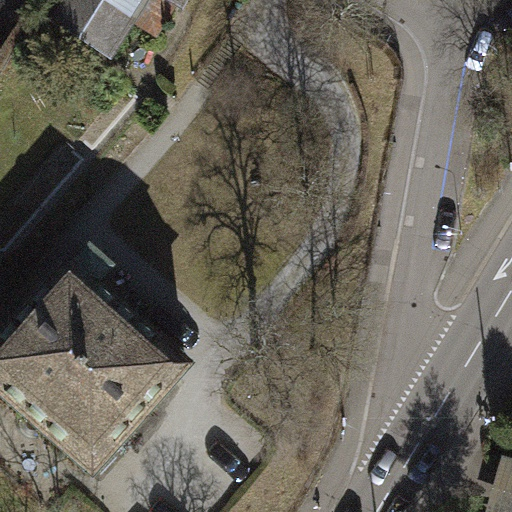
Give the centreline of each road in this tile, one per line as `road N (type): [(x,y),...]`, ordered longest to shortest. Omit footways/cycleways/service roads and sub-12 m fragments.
road 1 (residential): [(455,26),(410,310),(427,426)]
road 2 (secondary): [(511,289),(427,426)]
